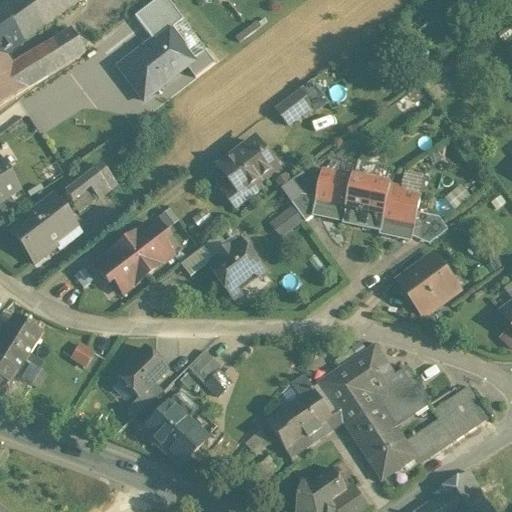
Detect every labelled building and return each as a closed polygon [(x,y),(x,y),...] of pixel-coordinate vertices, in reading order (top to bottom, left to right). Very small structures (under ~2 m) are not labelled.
[(10,0),(0,7),(0,42),(6,52),(11,49),(81,0),(10,0)] [(159,0),(134,19),(153,42),(168,29),(170,30),(182,21),(165,0),(159,0)] [(70,29),(12,65),(26,88),(84,53),(70,29)] [(153,42),(117,68),(143,101),(187,68),(194,62),(170,30),(168,29),(153,42)] [(0,42),(0,104),(26,88),(12,65),(7,57),(14,53),(11,49),(6,52),(0,42)] [(194,62),(187,68),(196,79),(215,64),(205,52),(194,62)] [(300,92),(276,110),(288,126),(312,108),(300,92)] [(41,137),(1,162),(19,191),(17,192),(21,198),(63,171),(41,137)] [(255,144),(223,168),(234,183),(222,192),(235,210),(261,190),(257,183),(275,170),(255,144)] [(0,161),(0,202),(9,197),(17,192),(19,191),(1,162),(0,161)] [(94,171),(65,193),(73,204),(90,190),(97,199),(108,190),(94,171)] [(355,179),(323,173),(318,200),(314,216),(315,216),(345,222),(346,222),(355,179)] [(368,182),(355,179),(346,222),(345,222),(344,224),(379,231),(380,232),(390,187),(375,184),(372,179),(368,182)] [(406,190),(390,187),(380,232),(379,231),(379,234),(411,241),(417,214),(420,198),(405,195),(406,190)] [(318,200),(301,195),(291,203),(305,223),(315,216),(314,216),(318,200)] [(9,197),(0,202),(0,216),(15,207),(9,197)] [(53,197),(8,231),(34,264),(55,248),(58,251),(81,234),(53,197)] [(439,219),(417,214),(412,238),(420,242),(439,219)] [(285,216),(272,225),(281,237),(294,228),(285,216)] [(439,219),(420,242),(429,246),(448,232),(439,219)] [(154,225),(139,236),(136,233),(123,243),(147,275),(171,257),(161,244),(166,240),(154,225)] [(147,275),(123,243),(109,253),(112,257),(96,269),(108,284),(113,280),(123,293),(147,275)] [(242,243),(230,251),(228,248),(218,256),(220,259),(208,268),(229,295),(262,270),(242,243)] [(431,260),(402,282),(425,315),(455,293),(431,260)] [(511,307),(503,313),(511,325),(511,307)] [(40,335),(14,319),(5,332),(2,329),(0,331),(0,345),(24,361),(40,335)] [(86,367),(95,352),(79,343),(71,359),(86,367)] [(0,399),(24,361),(0,345),(0,399)] [(375,348),(313,389),(313,390),(335,421),(374,396),(397,381),(396,379),(375,348)] [(145,349),(116,376),(137,398),(153,383),(166,371),(145,349)] [(204,351),(187,367),(203,384),(220,368),(204,351)] [(19,376),(35,382),(44,361),(29,355),(19,376)] [(407,372),(396,379),(397,381),(374,396),(392,424),(426,401),(407,372)] [(304,376),(291,385),(300,399),(313,390),(313,389),(304,376)] [(137,398),(128,407),(136,416),(162,391),(153,383),(137,398)] [(439,420),(405,443),(415,458),(414,459),(419,466),(491,419),(470,388),(459,395),(465,403),(439,420)] [(300,399),(265,422),(286,454),(307,440),(310,445),(326,435),(323,429),(335,421),(313,390),(300,399)] [(459,394),(433,411),(439,420),(465,403),(459,395),(459,394)] [(392,424),(374,396),(341,417),(382,480),(414,459),(415,458),(405,443),(392,424)] [(205,440),(168,404),(142,431),(179,467),(205,440)] [(277,482),(259,465),(249,475),(267,492),(277,482)] [(332,469),(310,483),(301,482),(295,511),(337,511),(331,502),(347,491),(332,469)] [(435,500),(416,511),(493,511),(468,472),(432,495),(435,500)] [(347,491),(331,502),(337,511),(362,511),(367,509),(353,487),(347,491)]
